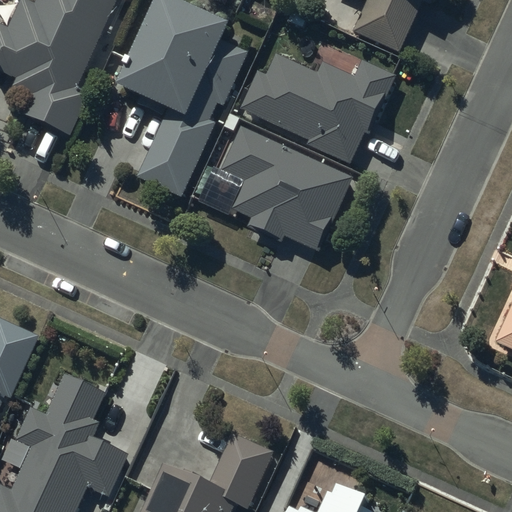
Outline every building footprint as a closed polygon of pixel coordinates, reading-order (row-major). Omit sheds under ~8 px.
[(78,94),(119,0),(41,0),(37,11),(24,5),(10,36),(0,31),(0,76),(18,85),(15,93),(34,102),(25,122),(71,142),(90,100),(78,94)] [(354,0),(369,6),(355,38),(402,58),(421,13),(425,15),(429,6),(432,8),(435,0),(354,0)] [(231,37),(161,5),(119,99),(167,121),(139,183),(183,203),(216,131),(211,128),(219,110),(224,112),(248,59),(226,48),(231,37)] [(318,81),(277,61),(267,80),(260,77),(242,113),(310,146),(308,151),(351,171),(367,138),(369,139),(397,83),(365,67),(357,83),(325,68),(318,81)] [(354,183),(242,133),(222,178),(245,188),(232,216),(253,226),(250,233),(284,248),(286,243),(320,258),(354,183)] [(511,312),(496,349),(511,356),(511,312)] [(0,416),(7,401),(12,403),(40,344),(0,324),(0,416)] [(108,400),(65,381),(49,420),(33,413),(18,446),(32,452),(13,495),(0,490),(0,511),(78,511),(87,492),(110,502),(128,461),(94,446),(101,430),(95,428),(108,400)] [(249,511),(274,459),(233,440),(209,492),(165,471),(145,511),(236,511),(237,511),(239,511),(249,511)] [(337,492),(333,500),(329,498),(322,511),(366,511),(369,507),(337,492)]
